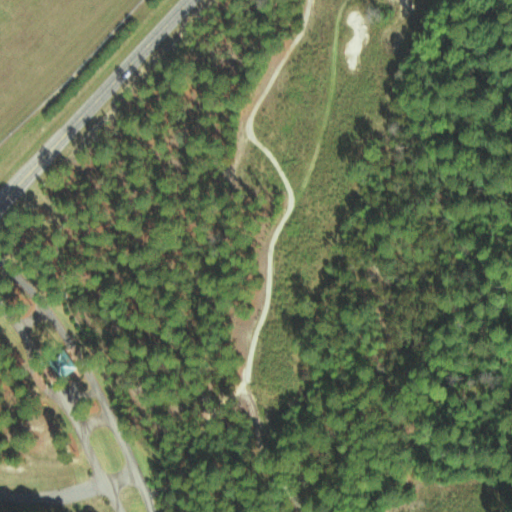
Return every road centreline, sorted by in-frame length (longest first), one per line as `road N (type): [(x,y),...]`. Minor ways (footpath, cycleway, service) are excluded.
road 1 (residential): [(150,511),(71,342),(0,261)]
road 2 (tertiary): [(191,0),(0,205)]
road 3 (residential): [(0,305),(20,326),(118,511)]
road 4 (residential): [(134,472),(75,493),(0,497)]
